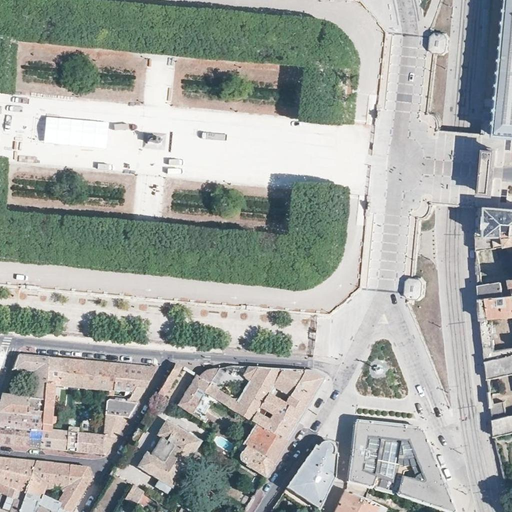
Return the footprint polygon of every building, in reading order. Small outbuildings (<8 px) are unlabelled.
[(511,0),(507,0),(496,136),(511,137),(511,0)] [(434,30),(431,33),(430,38),(430,47),(434,50),(437,51),(445,51),(449,48),(449,34),(446,31),(434,30)] [(497,149),(486,148),(484,170),(482,192),(494,193),(496,171),(497,149)] [(476,220),(476,236),(489,235),(497,235),(506,234),(511,233),(511,206),(501,206),(476,203),(476,206),(476,220)] [(511,233),(506,234),(497,235),(489,235),(476,236),(476,248),(511,243),(511,277),(479,283),(480,296),(511,293),(511,233)] [(414,279),(410,282),(409,289),(409,295),(412,299),(424,300),(428,297),(429,284),(426,280),(414,279)] [(511,293),(480,296),(482,316),(483,329),(486,363),(511,358),(511,293)] [(3,396),(0,405),(0,410),(42,414),(47,356),(35,355),(18,354),(14,368),(35,370),(33,394),(28,396),(4,394),(3,396)] [(47,356),(42,414),(42,424),(52,425),(53,421),(56,385),(76,386),(78,359),(66,358),(47,356)] [(511,358),(486,363),(489,379),(491,394),(504,392),(501,377),(511,375),(511,417),(508,419),(506,403),(492,405),(495,421),(496,437),(511,433),(511,358)] [(102,361),(78,359),(76,386),(102,389),(116,390),(118,374),(109,374),(110,362),(102,361)] [(119,363),(110,362),(109,374),(118,374),(119,363)] [(116,390),(134,391),(140,392),(154,365),(134,364),(119,363),(118,374),(116,390)] [(230,365),(221,367),(206,392),(218,400),(255,423),(287,441),(307,410),(328,378),(319,372),(230,365)] [(174,366),(157,394),(163,397),(181,369),(174,366)] [(197,375),(178,405),(191,413),(204,391),(206,392),(221,367),(205,370),(199,376),(197,375)] [(109,398),(107,412),(128,413),(134,402),(140,392),(134,391),(133,394),(128,401),(109,398)] [(204,391),(191,413),(206,422),(207,420),(205,419),(204,418),(203,417),(204,415),(205,413),(212,401),(213,401),(216,403),(218,400),(206,392),(204,391)] [(68,393),(67,408),(74,409),(75,401),(75,394),(68,393)] [(42,414),(0,410),(0,442),(21,445),(40,447),(42,424),(42,414)] [(107,412),(105,435),(110,436),(114,438),(124,421),(128,413),(107,412)] [(167,420),(138,467),(157,479),(153,485),(168,494),(172,488),(174,489),(202,442),(167,420)] [(354,423),(354,425),(351,449),(348,482),(393,494),(442,511),(455,511),(447,489),(437,462),(426,435),(425,433),(424,431),(423,431),(422,430),(420,430),(357,422),(355,422),(354,423)] [(255,423),(243,444),(274,463),(281,452),(287,441),(255,423)] [(52,425),(42,424),(40,447),(76,451),(78,432),(69,431),(52,430),(52,425)] [(79,432),(78,432),(76,451),(92,453),(106,454),(105,435),(96,435),(79,432)] [(110,436),(105,435),(106,454),(114,438),(110,436)] [(287,486),(322,510),(326,499),(335,479),(339,441),(324,438),(304,462),(302,464),(287,486)] [(274,463),(243,444),(239,449),(243,452),(240,457),(239,458),(239,460),(240,461),(241,461),(266,476),(274,463)] [(31,481),(38,461),(0,457),(0,479),(28,490),(31,481)] [(72,465),(38,461),(31,481),(37,482),(35,488),(46,490),(45,497),(63,505),(61,509),(66,511),(72,511),(92,478),(88,467),(72,465)] [(0,479),(0,511),(21,511),(28,490),(0,479)] [(37,482),(31,481),(28,490),(21,511),(66,511),(61,509),(63,505),(45,497),(46,490),(35,488),(37,482)] [(138,500),(142,492),(134,487),(125,500),(134,506),(138,500)] [(385,511),(387,509),(346,490),(339,507),(336,511),(385,511)] [(149,496),(142,492),(138,500),(143,503),(147,501),(149,496)]
